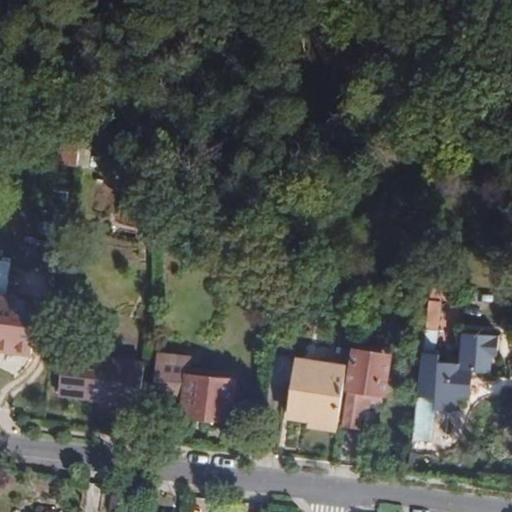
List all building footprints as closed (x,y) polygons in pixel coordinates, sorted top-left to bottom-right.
[(18,112),(9,135),(49,152),(59,128),(18,112)] [(87,148),(80,146),(77,166),(86,167),(87,148)] [(186,236),(176,235),(175,244),(185,245),(186,236)] [(11,252),(0,251),(0,286),(7,287),(11,252)] [(444,281),(432,280),(431,294),(443,295),(444,281)] [(7,287),(0,286),(0,349),(31,353),(37,309),(17,306),(19,289),(7,287)] [(441,300),(430,299),(424,352),(418,396),(436,397),(435,409),(437,409),(457,410),(459,396),(472,397),(473,372),(492,373),(494,356),(498,356),(500,335),(463,332),(461,362),(440,360),(440,354),(435,353),(441,300)] [(354,349),(348,389),(365,392),(373,393),(386,395),(392,354),(354,349)] [(140,405),(145,361),(64,351),(59,395),(140,405)] [(189,374),(190,367),(191,356),(160,353),(154,404),(185,407),(184,415),(231,420),(236,379),(189,374)] [(346,365),(298,358),(289,416),(337,424),(346,365)] [(236,372),(190,367),(189,374),(236,379),(236,372)] [(365,392),(348,389),(343,424),(360,427),(363,405),(365,392)] [(436,397),(418,396),(413,441),(434,441),(437,409),(435,409),(436,397)]
